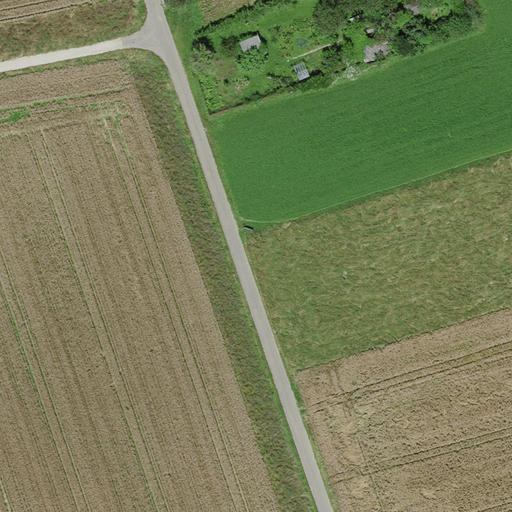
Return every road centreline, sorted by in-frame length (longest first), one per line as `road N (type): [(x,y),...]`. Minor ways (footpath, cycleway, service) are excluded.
road 1 (track): [(328,511),(152,0)]
road 2 (track): [(160,32),(0,63)]
